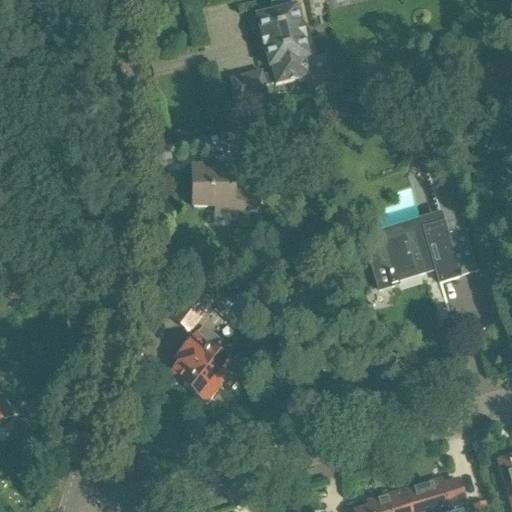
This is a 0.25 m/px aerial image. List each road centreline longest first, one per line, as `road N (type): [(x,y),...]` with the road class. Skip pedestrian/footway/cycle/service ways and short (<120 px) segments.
road 1 (tertiary): [(70,511),(117,298),(122,173),(105,0)]
road 2 (unclassified): [(124,511),(511,398)]
